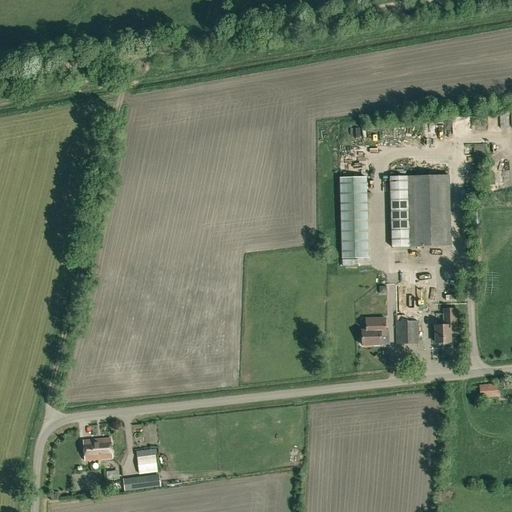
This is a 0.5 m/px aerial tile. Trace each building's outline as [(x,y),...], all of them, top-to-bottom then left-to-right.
[(359,151),(358,165),(371,166),(371,159),(363,158),(363,151),(359,151)] [(367,172),(340,173),(343,255),(370,254),(367,172)] [(392,247),(451,245),(449,175),(390,177),(392,247)] [(417,310),(428,310),(427,284),(395,284),(397,343),(418,343),(417,310)] [(443,309),(444,314),(444,325),(435,326),(435,343),(450,342),(450,327),(456,327),(455,309),(443,309)] [(381,344),(381,334),(386,334),(385,318),(366,318),(366,330),(362,330),(362,345),(381,344)] [(480,395),(498,394),(497,384),(479,385),(480,395)] [(84,460),(112,458),(111,438),(83,440),(84,460)] [(142,467),(150,466),(148,453),(140,453),(142,467)] [(116,461),(121,465),(125,461),(120,457),(116,461)] [(123,491),(147,489),(146,478),(122,480),(123,491)]
